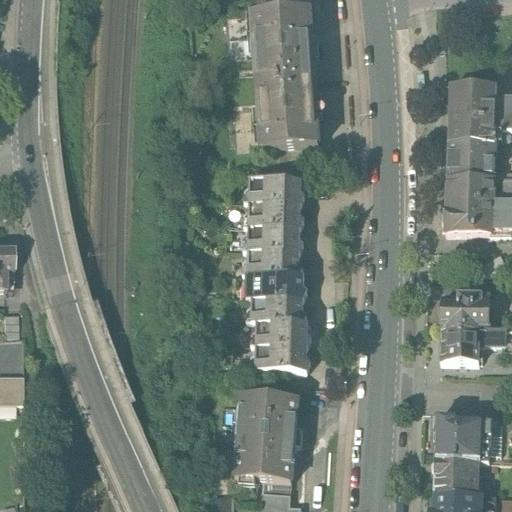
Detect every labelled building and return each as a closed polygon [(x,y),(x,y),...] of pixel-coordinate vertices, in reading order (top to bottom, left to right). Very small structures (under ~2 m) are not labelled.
[(324,86),(320,14),(252,19),(257,90),(324,86)] [(329,157),(324,86),(257,90),(262,161),(329,157)] [(444,137),(495,139),(496,103),(496,94),(446,92),(444,137)] [(511,103),(496,103),(495,139),(511,139),(511,103)] [(493,187),(495,139),(444,137),(442,184),(493,187)] [(251,208),(304,209),(304,183),(252,183),(251,208)] [(493,187),(442,184),(439,242),(490,245),(490,242),(493,187)] [(511,187),(493,187),(490,242),(509,243),(510,230),(511,230),(511,187)] [(251,234),(304,234),(304,209),(251,208),(251,234)] [(251,259),(303,260),(304,234),(251,234),(251,259)] [(0,298),(5,299),(5,279),(13,279),(14,257),(0,256),(0,298)] [(255,283),(303,286),(303,260),(251,259),(250,284),(255,283)] [(255,283),(254,307),(310,310),(311,286),(303,286),(255,283)] [(438,302),(436,346),(476,347),(475,360),(503,360),(503,341),(486,340),(487,304),(438,302)] [(308,336),(310,310),(254,307),(252,333),(260,334),(308,336)] [(18,320),(4,320),(4,342),(18,342),(18,320)] [(315,360),(316,336),(308,336),(260,334),(259,358),(315,360)] [(511,341),(503,341),(503,360),(511,360),(511,341)] [(436,346),(435,378),(475,380),(475,360),(476,347),(436,346)] [(314,385),(315,360),(259,358),(258,383),(314,385)] [(0,410),(23,410),(23,382),(0,382),(0,410)] [(301,405),(244,401),(237,491),(295,495),(301,405)] [(488,468),(490,430),(460,428),(457,424),(438,423),(435,426),(434,435),(437,439),(436,465),(479,467),(488,468)] [(478,502),(479,467),(436,465),(434,500),(478,502)] [(483,511),(484,502),(478,502),(434,500),(433,511),(483,511)] [(290,511),(290,502),(263,501),(262,511),(290,511)]
